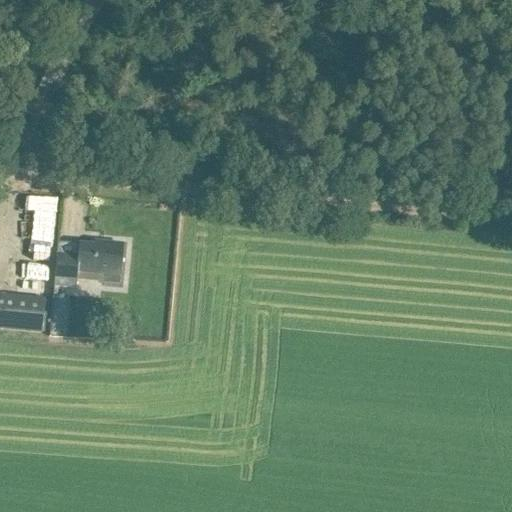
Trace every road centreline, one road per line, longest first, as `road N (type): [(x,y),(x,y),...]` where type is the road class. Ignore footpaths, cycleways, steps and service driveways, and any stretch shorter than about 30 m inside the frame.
road 1 (track): [(511,217),(1,170)]
road 2 (unclassified): [(1,170),(92,0)]
